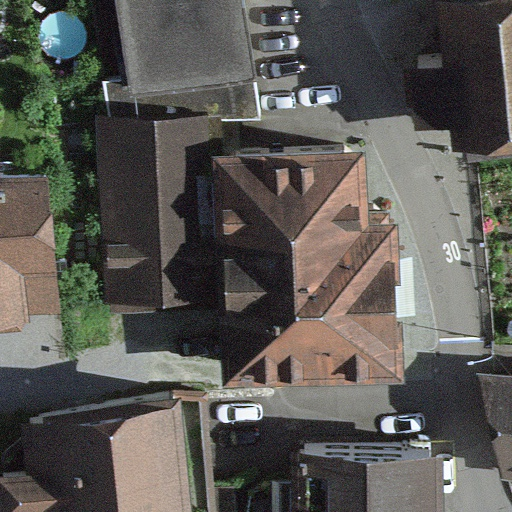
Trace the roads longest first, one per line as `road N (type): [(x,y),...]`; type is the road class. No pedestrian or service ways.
road 1 (residential): [(327,0),(443,249),(493,511)]
road 2 (unknown): [(0,325),(19,313),(120,294),(206,335),(345,354),(457,316)]
